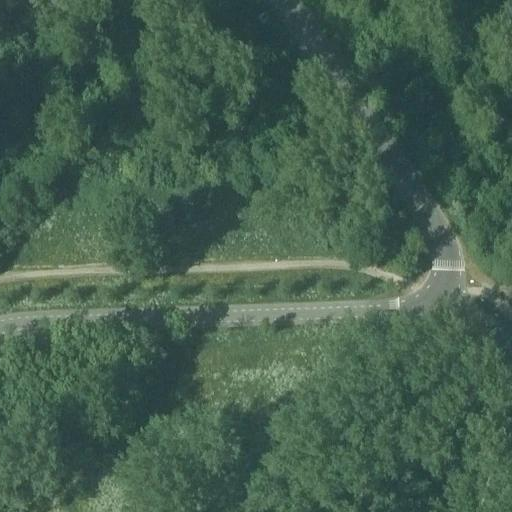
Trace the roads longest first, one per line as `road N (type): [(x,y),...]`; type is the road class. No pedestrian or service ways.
road 1 (track): [(0,278),(339,262),(373,267),(379,278),(407,286),(448,287),(511,315)]
road 2 (unclassified): [(0,327),(440,311)]
road 3 (unclassified): [(282,0),(447,245),(440,311)]
